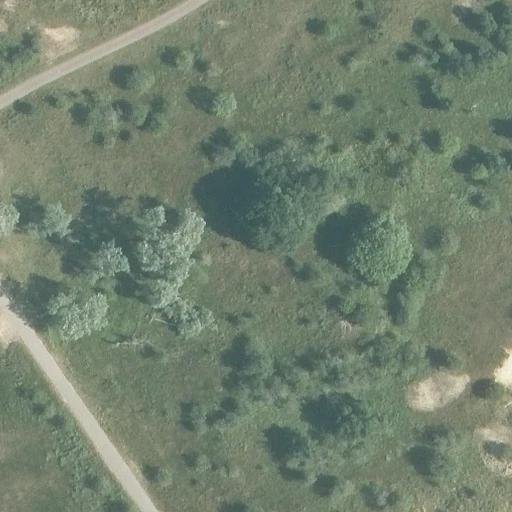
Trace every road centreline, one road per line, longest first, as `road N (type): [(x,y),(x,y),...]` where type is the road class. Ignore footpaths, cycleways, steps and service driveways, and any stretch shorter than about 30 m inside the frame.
road 1 (track): [(148,511),(0,298)]
road 2 (track): [(0,103),(199,0)]
